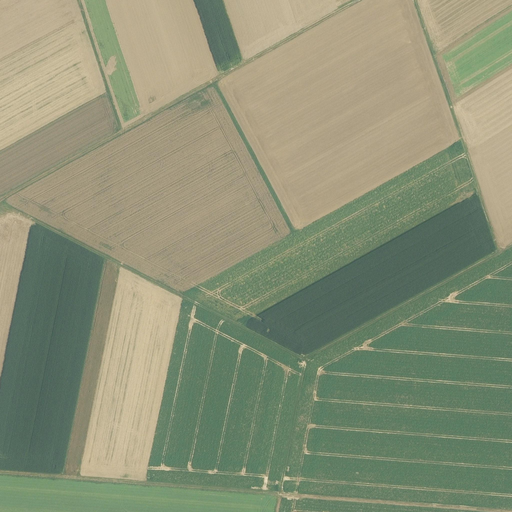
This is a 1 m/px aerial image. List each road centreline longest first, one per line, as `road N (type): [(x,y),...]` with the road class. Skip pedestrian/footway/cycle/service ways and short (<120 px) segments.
road 1 (track): [(0,199),(358,0)]
road 2 (track): [(0,204),(306,360)]
road 3 (track): [(212,80),(297,239),(188,299)]
road 4 (track): [(511,245),(499,253),(414,0)]
road 5 (track): [(279,494),(0,472)]
road 6 (track): [(510,511),(279,494)]
road 7 (track): [(306,360),(499,253)]
road 8 (track): [(297,239),(463,147)]
road 9 (track): [(79,0),(122,130)]
road 10 (track): [(279,494),(306,360)]
